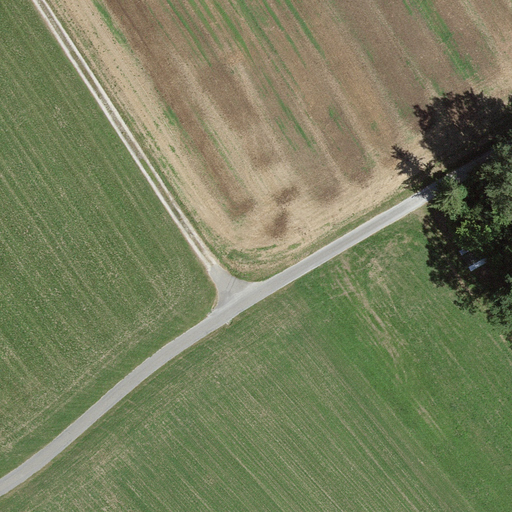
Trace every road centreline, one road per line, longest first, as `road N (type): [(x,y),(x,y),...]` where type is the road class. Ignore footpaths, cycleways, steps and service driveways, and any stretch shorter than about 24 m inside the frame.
road 1 (track): [(0,484),(237,304),(428,197)]
road 2 (track): [(41,0),(237,304)]
